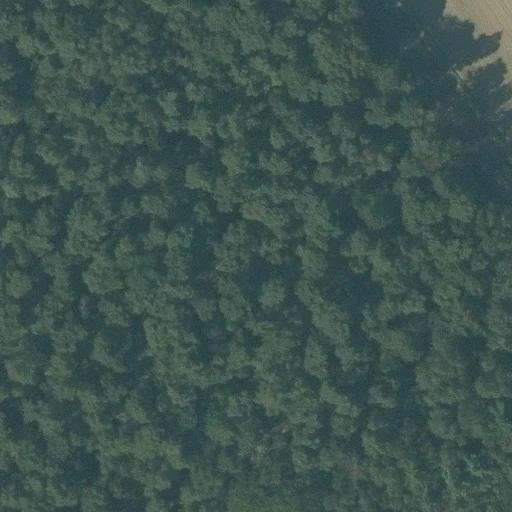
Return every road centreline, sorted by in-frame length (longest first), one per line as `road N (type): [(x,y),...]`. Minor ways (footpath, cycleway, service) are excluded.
road 1 (unclassified): [(511,200),(368,0)]
road 2 (track): [(0,394),(174,511)]
